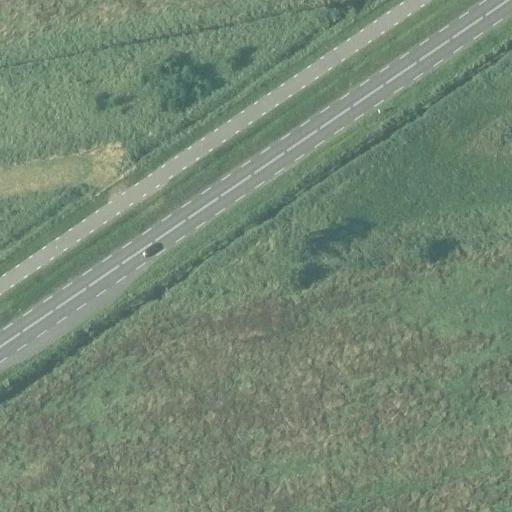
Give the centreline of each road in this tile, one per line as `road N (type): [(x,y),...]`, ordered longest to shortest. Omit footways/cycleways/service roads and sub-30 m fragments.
road 1 (primary): [(0,348),(509,0)]
road 2 (unclassified): [(0,286),(418,0)]
